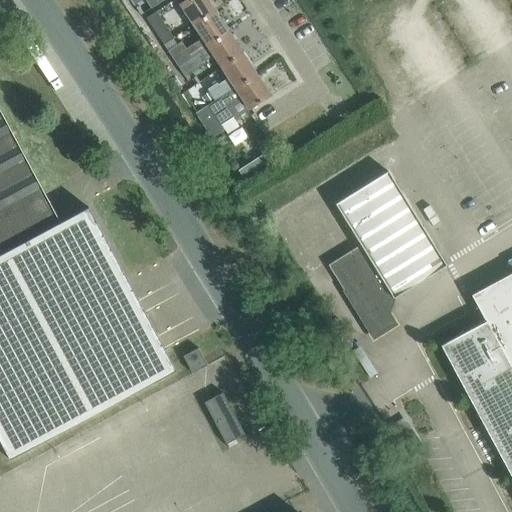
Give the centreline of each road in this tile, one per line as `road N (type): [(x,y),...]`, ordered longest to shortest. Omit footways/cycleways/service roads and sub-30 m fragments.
road 1 (unclassified): [(349,511),(29,0)]
road 2 (residential): [(279,125),(312,103),(309,80),(257,0)]
